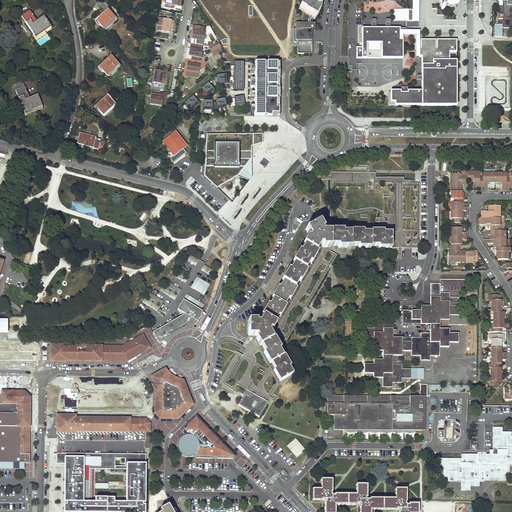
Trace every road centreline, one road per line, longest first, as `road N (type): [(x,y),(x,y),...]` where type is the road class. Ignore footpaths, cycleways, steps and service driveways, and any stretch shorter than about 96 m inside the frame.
road 1 (residential): [(55,158),(187,192),(240,240)]
road 2 (residential): [(285,489),(326,446),(434,444)]
road 3 (residential): [(70,0),(79,81),(55,158)]
road 4 (residential): [(511,296),(472,229),(475,201),(511,195)]
road 5 (residential): [(43,370),(39,511)]
road 6 (residential): [(430,146),(430,247),(419,281)]
road 7 (residential): [(469,134),(470,0)]
road 8 (residential): [(202,403),(166,444),(168,489),(179,511)]
road 9 (tertiary): [(469,134),(346,127)]
